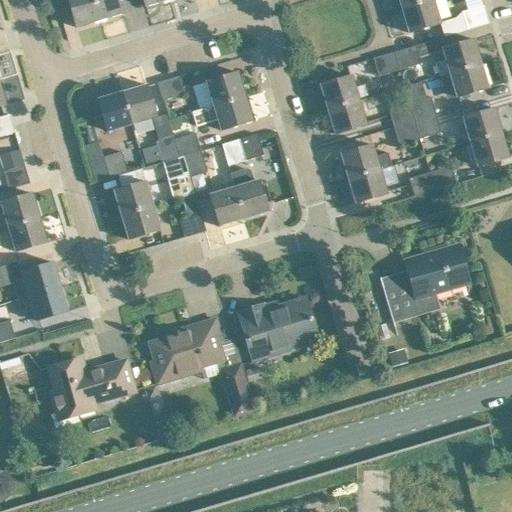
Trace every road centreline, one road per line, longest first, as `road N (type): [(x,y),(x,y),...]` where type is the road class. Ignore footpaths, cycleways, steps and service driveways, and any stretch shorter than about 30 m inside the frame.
road 1 (residential): [(44,77),(106,296),(325,233)]
road 2 (secondary): [(96,511),(511,388)]
road 3 (residential): [(256,13),(44,77)]
road 4 (residential): [(277,80),(384,50),(367,0)]
road 5 (residential): [(325,233),(277,80)]
road 6 (residential): [(367,377),(325,233)]
